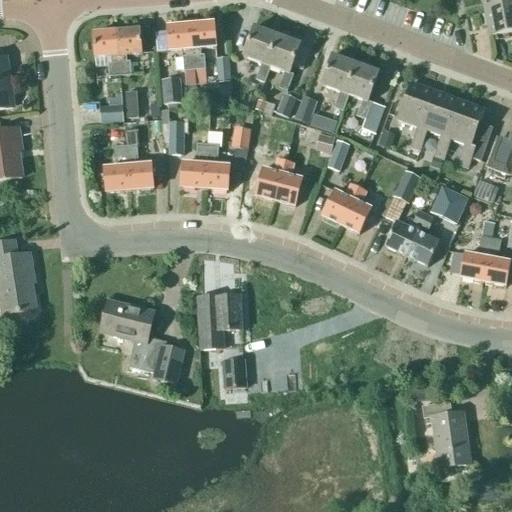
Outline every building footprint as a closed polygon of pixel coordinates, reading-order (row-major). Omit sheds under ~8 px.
[(511,0),(482,0),(485,12),(511,7),(511,0)] [(511,7),(485,12),(489,38),(511,33),(511,7)] [(215,49),(213,25),(190,27),(194,71),(204,70),(203,57),(200,58),(199,51),(215,49)] [(182,59),(184,72),(194,71),(190,27),(167,29),(169,53),(185,52),(185,59),(182,59)] [(255,81),(264,84),(270,69),(266,67),(277,37),(254,28),(243,59),(261,65),(255,81)] [(139,31),(116,33),(120,78),(129,77),(128,64),(125,64),(125,57),(141,56),(139,31)] [(109,78),(120,78),(116,33),(93,35),(95,59),(111,58),(111,66),(108,66),(109,78)] [(289,75),(300,45),(277,37),(266,67),(270,69),(283,74),(278,89),(287,92),(293,76),(289,75)] [(347,100),(343,98),(355,65),(332,57),(320,90),(338,97),(333,112),(342,116),(347,100)] [(231,83),(228,58),(215,60),(218,85),(231,83)] [(0,108),(15,106),(8,62),(0,63),(0,108)] [(355,65),(343,98),(347,100),(361,105),(356,118),(365,121),(361,131),(374,136),(384,109),(368,103),(378,74),(355,65)] [(180,80),(161,82),(163,106),(182,105),(180,80)] [(410,149),(420,152),(427,134),(422,132),(435,94),(410,85),(397,123),(417,130),(410,149)] [(136,93),(124,94),(126,120),(138,119),(136,93)] [(446,141),(459,103),(435,94),(422,132),(427,134),(441,139),(434,158),(444,161),(451,142),(446,141)] [(252,112),(257,100),(245,95),(240,108),(252,112)] [(275,115),(290,120),(297,101),(283,96),(275,115)] [(294,119),(310,124),(317,106),(301,100),(294,119)] [(266,104),(258,101),(254,111),(263,114),(266,104)] [(479,125),(483,112),(459,103),(446,141),(451,142),(465,148),(458,166),(468,170),(471,160),(480,164),(492,129),(479,125)] [(101,126),(123,124),(122,106),(100,108),(101,126)] [(159,119),(159,106),(150,106),(150,119),(159,119)] [(161,126),(169,126),(168,112),(161,113),(161,126)] [(209,136),(227,137),(227,117),(209,116),(209,136)] [(168,157),(183,157),(183,125),(169,125),(168,157)] [(149,128),(151,158),(166,157),(165,127),(149,128)] [(21,152),(18,130),(1,133),(0,129),(0,182),(21,179),(17,152),(21,152)] [(231,150),(247,152),(250,133),(234,130),(231,150)] [(134,132),(126,133),(127,149),(125,149),(129,193),(153,191),(151,167),(135,168),(134,161),(137,160),(134,132)] [(395,136),(383,132),(378,146),(390,150),(395,136)] [(511,133),(508,145),(509,145),(507,150),(495,145),(487,168),(508,176),(511,166),(511,133)] [(309,154),(327,161),(334,142),(317,136),(309,154)] [(349,148),(337,143),(326,169),(339,174),(349,148)] [(273,159),(284,162),(287,147),(276,145),(273,159)] [(182,165),(181,189),(204,191),(207,147),(197,146),(196,159),(199,159),(199,166),(182,165)] [(217,148),(208,147),(207,147),(204,191),(227,193),(229,169),(213,168),(213,160),(216,160),(217,148)] [(104,171),(106,195),(129,193),(125,149),(116,150),(117,162),(120,162),(120,169),(104,171)] [(292,171),(304,174),(307,162),(288,157),(287,163),(294,165),(292,171)] [(444,161),(434,158),(430,168),(440,172),(444,161)] [(254,198),(275,203),(285,163),(277,161),(274,174),(262,172),(254,198)] [(293,166),(285,163),(275,203),(295,208),(302,181),(290,178),(293,166)] [(165,164),(155,165),(156,176),(166,176),(165,164)] [(393,199),(408,206),(420,180),(405,173),(393,199)] [(443,186),(432,213),(459,224),(470,198),(443,186)] [(321,218),(340,227),(358,190),(351,187),(345,198),(333,193),(321,218)] [(365,194),(358,190),(340,227),(359,236),(371,211),(360,206),(365,194)] [(412,223),(408,221),(404,228),(396,224),(384,249),(406,259),(425,218),(417,214),(412,223)] [(427,269),(439,245),(420,235),(423,229),(432,233),(437,224),(425,218),(406,259),(427,269)] [(460,280),(483,284),(491,241),(481,239),(478,251),(481,252),(480,259),(464,256),(460,280)] [(501,243),(491,241),(483,284),(506,289),(510,265),(494,262),(495,255),(498,255),(501,243)] [(0,304),(2,317),(34,313),(30,286),(34,285),(29,256),(16,258),(14,243),(0,244),(0,304)] [(223,350),(219,350),(218,333),(242,332),(240,299),(215,300),(215,298),(197,299),(200,353),(223,351),(223,350)] [(129,369),(158,375),(165,344),(148,340),(153,315),(108,304),(100,334),(135,343),(129,369)] [(247,390),(245,361),(221,363),(223,392),(247,390)] [(423,388),(407,391),(409,405),(426,402),(423,388)] [(432,420),(439,471),(469,466),(462,415),(452,416),(450,405),(422,409),(423,421),(432,420)]
